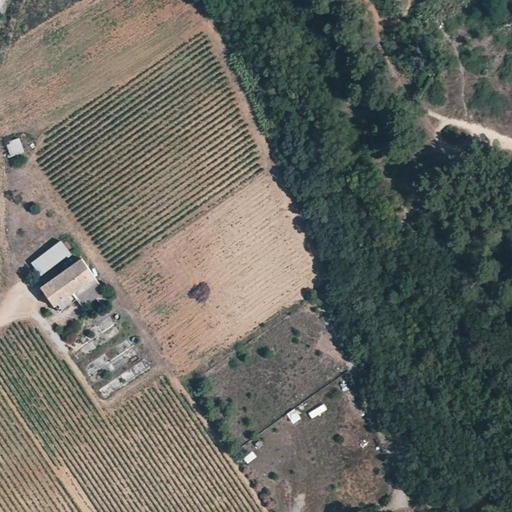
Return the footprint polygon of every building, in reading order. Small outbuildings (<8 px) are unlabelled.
[(151,64),(100,95),(106,103),(156,72),(151,64)] [(88,102),(25,142),(35,157),(98,117),(88,102)] [(10,157),(24,152),(19,138),(5,143),(10,157)] [(61,252),(55,242),(28,262),(35,271),(61,252)] [(61,252),(35,271),(36,273),(63,253),(61,252)] [(104,290),(80,256),(40,285),(53,304),(55,303),(59,310),(76,298),(82,306),(104,290)] [(308,412),(311,418),(327,412),(325,405),(308,412)] [(295,409),(287,414),(293,425),(301,420),(295,409)] [(247,464),(257,457),(253,451),(243,458),(247,464)]
